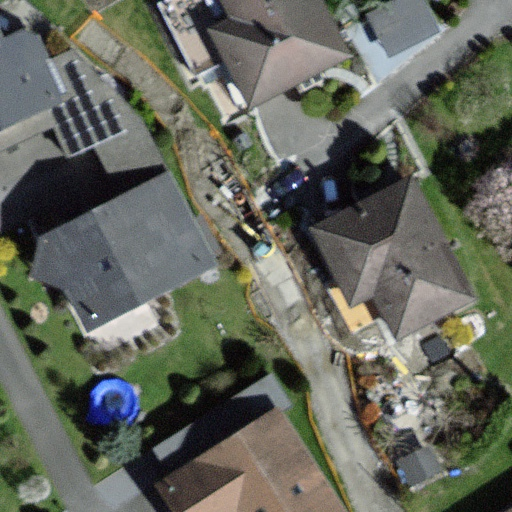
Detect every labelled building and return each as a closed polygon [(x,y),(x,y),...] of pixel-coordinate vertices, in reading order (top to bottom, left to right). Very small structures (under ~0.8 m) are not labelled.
[(320,0),(228,0),(237,17),(213,29),(250,102),(347,53),(320,0)] [(387,49),(443,20),(432,0),(370,0),(363,4),(387,49)] [(0,127),(62,100),(34,36),(4,49),(0,40),(0,127)] [(169,179),(35,243),(46,265),(36,270),(52,305),(69,297),(87,334),(214,274),(169,179)] [(470,299),(413,182),(317,229),(353,302),(377,290),(398,334),(470,299)] [(344,511),(280,412),(156,491),(170,511),(344,511)]
